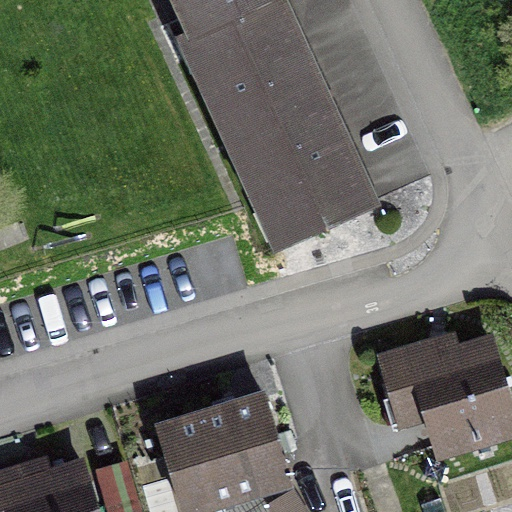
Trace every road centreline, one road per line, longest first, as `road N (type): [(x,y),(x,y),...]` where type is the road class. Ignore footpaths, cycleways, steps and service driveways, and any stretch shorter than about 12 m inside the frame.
road 1 (residential): [(0,401),(505,252)]
road 2 (residential): [(469,188),(387,0)]
